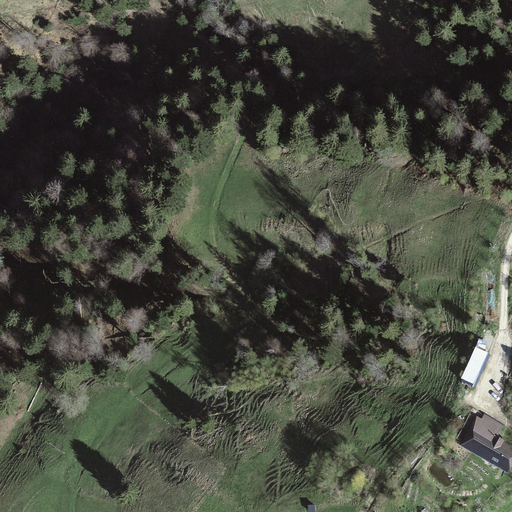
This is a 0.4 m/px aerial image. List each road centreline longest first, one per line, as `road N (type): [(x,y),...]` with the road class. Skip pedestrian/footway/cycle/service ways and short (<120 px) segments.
road 1 (track): [(72,511),(83,465),(128,400),(239,325),(250,309),(245,286),(215,252),(220,188),(251,121),(324,77),(244,0)]
road 2 (track): [(478,400),(400,462),(364,511)]
